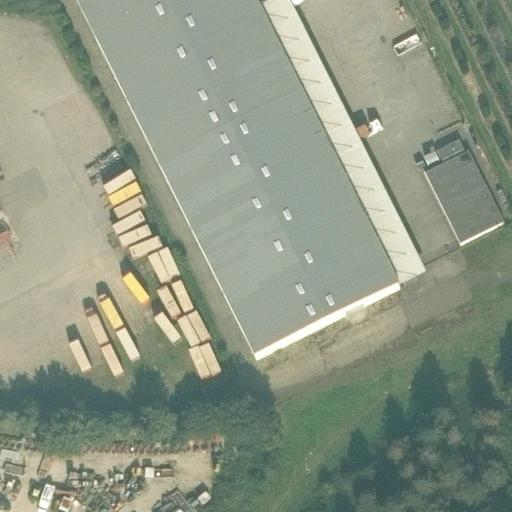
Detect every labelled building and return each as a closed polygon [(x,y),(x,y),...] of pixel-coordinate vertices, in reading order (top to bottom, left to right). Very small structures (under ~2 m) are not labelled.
[(259,13),(252,0),(72,0),(253,362),(397,290),(259,13)] [(284,0),(259,13),(397,290),(426,276),(288,0),(284,0)] [(464,152),(459,142),(437,153),(442,164),(464,152)] [(470,153),(423,176),(460,249),(506,226),(470,153)] [(0,224),(0,248),(8,245),(0,224)]
